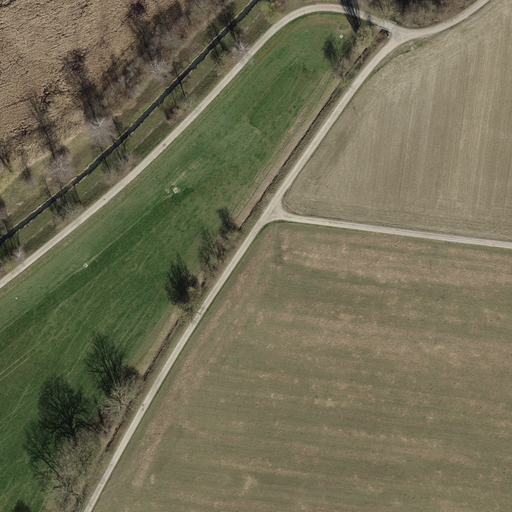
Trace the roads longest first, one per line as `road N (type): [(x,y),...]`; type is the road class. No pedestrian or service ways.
road 1 (track): [(0,288),(138,168),(289,16),(315,7),(345,10),(403,33),(432,30),(485,0)]
road 2 (track): [(403,33),(266,215),(92,511)]
road 3 (track): [(266,215),(511,246)]
